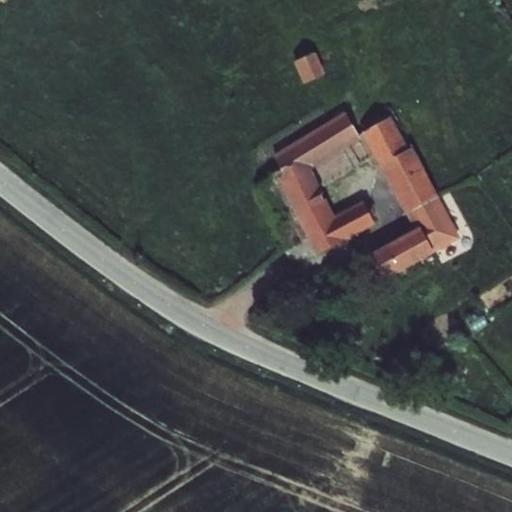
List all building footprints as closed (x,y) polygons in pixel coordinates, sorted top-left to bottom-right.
[(294,60),(303,82),(322,74),(313,52),(294,60)] [(359,138),(344,110),(272,155),(281,172),(278,178),(307,239),(314,255),(315,255),(375,224),(362,200),(334,215),(326,198),(323,199),(321,194),(323,193),(310,168),(359,138)] [(438,196),(439,196),(412,146),(409,148),(390,116),(362,132),(405,213),(438,196)] [(438,196),(405,213),(403,214),(411,229),(418,225),(433,253),(460,238),(438,196)] [(382,280),(405,266),(433,253),(418,225),(411,229),(368,253),(382,280)] [(314,255),(307,239),(285,251),(292,266),(314,255)]
